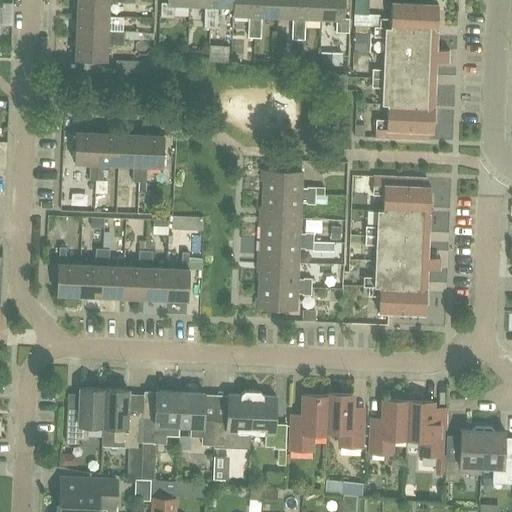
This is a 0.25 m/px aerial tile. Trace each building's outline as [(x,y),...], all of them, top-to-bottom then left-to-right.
[(124,0),(76,0),(76,14),(108,15),(109,1),(125,2),(124,0)] [(188,0),(166,0),(166,2),(160,2),(160,16),(173,17),(173,4),(188,4),(188,0)] [(188,0),(188,4),(204,5),(203,27),(210,27),(211,0),(188,0)] [(211,0),(210,27),(216,27),(217,5),(232,6),(232,14),(232,0),(211,0)] [(232,0),(232,14),(248,15),(248,37),(254,37),(255,0),(232,0)] [(277,0),(255,0),(254,37),(260,38),(261,16),(277,16),(277,0)] [(277,0),(277,16),(292,17),(291,39),(298,39),(299,0),(277,0)] [(299,0),(298,39),(304,40),(305,18),(321,18),(321,0),(299,0)] [(321,0),(321,18),(336,19),(335,32),(348,32),(349,18),(343,18),(343,0),(321,0)] [(386,120),(375,119),(374,137),(428,140),(429,131),(432,131),(436,62),(449,62),(449,50),(436,50),(438,4),(391,2),(390,18),(380,18),(380,15),(355,14),(355,26),(374,27),(373,36),(384,37),(382,69),(372,69),(371,87),(382,87),(381,104),(387,104),(386,120)] [(76,14),(75,36),(123,38),(124,31),(107,30),(108,15),(76,14)] [(370,35),(354,34),(353,52),(370,52),(370,35)] [(123,38),(75,36),(74,58),(106,60),(107,45),(123,45),(123,38)] [(135,74),(136,62),(116,61),(115,74),(135,74)] [(333,73),(332,89),(346,90),(347,74),(333,73)] [(95,180),(97,132),(75,131),(74,162),(89,163),(88,179),(95,180)] [(97,132),(95,180),(103,180),(103,164),(118,164),(119,133),(97,132)] [(119,133),(118,164),(132,165),(131,181),(139,182),(141,134),(119,133)] [(163,134),(141,134),(139,182),(146,182),(146,165),(162,166),(163,134)] [(301,170),(261,169),(260,192),(313,194),(313,187),(300,187),(301,170)] [(376,244),(374,276),(363,276),(363,286),(369,286),(368,295),(379,295),(378,311),(425,313),(427,269),(441,270),(441,258),(427,257),(430,186),(426,186),(426,178),(373,175),(372,185),(373,185),(372,194),(383,194),(383,209),(377,209),(376,226),(365,225),(365,244),(376,244)] [(313,194),(260,192),(259,214),(298,216),(299,202),(313,202),(313,194)] [(298,216),(259,214),(258,237),(311,240),(312,232),(298,232),(298,216)] [(192,230),(202,230),(202,215),(192,215),(173,215),(172,229),(192,230)] [(91,218),(91,227),(103,228),(103,218),(91,218)] [(311,249),(311,241),(311,240),(258,237),(257,260),(297,262),(297,248),(311,249)] [(317,249),(331,250),(331,241),(317,240),(317,249)] [(78,295),(79,264),(65,263),(66,247),(59,247),(58,263),(57,263),(56,294),(78,295)] [(79,264),(78,295),(100,296),(102,248),(95,248),(94,264),(79,264)] [(102,248),(100,296),(122,297),(123,265),(109,265),(109,248),(102,248)] [(138,266),(123,265),(122,297),(144,298),(146,250),(138,250),(138,266)] [(152,250),(146,250),(144,298),(165,299),(167,267),(152,267),(152,250)] [(181,268),(167,267),(165,299),(187,300),(189,268),(200,269),(201,257),(189,257),(189,252),(182,252),(181,268)] [(309,285),(309,284),(321,285),(321,279),(316,279),(316,276),(296,276),(297,262),(257,260),(256,283),(309,285)] [(309,285),(256,283),(255,306),(294,307),(295,292),(309,293),(309,285)] [(80,387),(79,413),(67,413),(66,442),(78,443),(78,437),(87,437),(87,425),(103,425),(104,388),(80,387)] [(104,388),(103,425),(115,426),(114,441),(126,441),(125,446),(138,447),(139,417),(127,416),(128,389),(104,388)] [(150,390),(141,390),(141,416),(151,416),(150,390)] [(178,425),(180,391),(156,390),(155,417),(143,416),(142,441),(154,442),(166,443),(167,424),(178,425)] [(226,421),(215,420),(214,446),(226,447),(227,431),(250,432),(252,390),(244,390),(240,394),(228,394),(226,421)] [(259,390),(252,390),(250,432),(265,433),(265,445),(273,445),(273,448),(285,449),(286,424),(274,423),(276,395),(264,395),(259,390)] [(180,391),(178,425),(191,426),(190,436),(202,437),(201,444),(214,444),(214,446),(215,420),(215,419),(203,419),(204,392),(180,391)] [(352,394),(327,394),(327,396),(326,433),(327,433),(327,430),(339,431),(339,444),(362,445),(363,406),(351,406),(352,394)] [(326,433),(327,396),(304,395),(303,421),(291,420),(289,449),(312,450),(313,433),(326,433)] [(406,438),(408,401),(384,400),(383,426),(371,425),(370,452),(392,453),(393,437),(406,438)] [(447,428),(447,407),(431,407),(432,402),(408,401),(406,438),(419,439),(419,454),(436,455),(435,474),(445,475),(445,471),(445,455),(441,455),(443,428),(447,428)] [(445,455),(445,471),(480,473),(481,467),(482,429),(482,426),(476,426),(472,429),(461,428),(460,455),(445,454),(445,455)] [(493,467),(492,482),(511,483),(511,458),(503,458),(504,430),(493,430),(490,427),(482,426),(482,429),(481,467),(493,467)] [(141,460),(127,459),(127,477),(141,477),(141,460)] [(115,511),(117,480),(61,477),(59,511),(115,511)] [(325,492),(338,494),(339,481),(326,480),(325,492)] [(175,511),(176,498),(151,497),(150,511),(175,511)]
